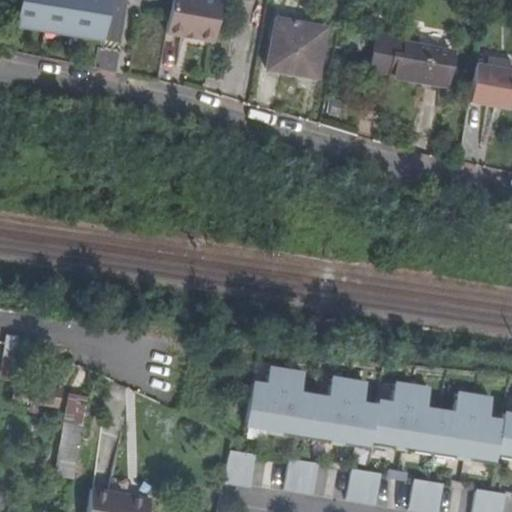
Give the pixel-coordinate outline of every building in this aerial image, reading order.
[(14,0),(10,31),(98,45),(105,0),(14,0)] [(209,0),(169,0),(166,20),(164,34),(182,37),(183,35),(196,38),(195,40),(213,43),(220,2),(209,0)] [(314,79),(323,31),(274,21),(265,71),(314,79)] [(369,75),(386,78),(388,68),(393,42),(374,39),(369,75)] [(386,78),(435,85),(442,47),(404,44),(393,42),(388,68),(386,78)] [(442,47),(435,85),(443,86),(450,48),(442,47)] [(511,66),(476,58),(466,99),(505,109),(511,81),(511,66)] [(269,371),(266,388),(253,386),(252,389),(247,421),(246,427),(277,432),(287,374),(269,371)] [(301,397),(304,376),(287,374),(277,432),(285,433),(284,438),(308,442),(315,399),(301,397)] [(331,446),(332,440),(340,442),(349,384),(332,381),(328,401),(315,399),(308,442),(331,446)] [(59,409),(62,391),(17,383),(13,401),(59,409)] [(363,407),(367,387),(349,384),(340,442),(347,443),(346,448),(370,452),(371,447),(377,409),(363,407)] [(394,451),(395,446),(403,447),(412,389),(395,386),(391,406),(378,404),(377,409),(371,447),(394,451)] [(411,448),(410,454),(433,458),(440,414),(427,412),(430,392),(412,389),(403,447),(411,448)] [(457,461),(457,456),(465,457),(475,399),(457,396),(454,416),(440,414),(433,458),(457,461)] [(495,468),(497,460),(502,424),(489,422),(492,402),(475,399),(465,457),(473,458),(472,464),(495,468)] [(511,462),(511,417),(504,417),(502,424),(497,460),(511,462)] [(59,460),(77,463),(83,428),(66,425),(59,460)] [(224,483),(235,485),(240,457),(231,456),(224,483)] [(235,485),(251,488),(256,460),(241,457),(240,457),(235,485)] [(285,490),(299,493),(304,466),(289,464),(285,490)] [(299,493),(314,495),(319,469),(304,466),(299,493)] [(351,474),(347,500),(362,503),(366,476),(351,474)] [(362,503),(377,505),(381,479),(366,476),(362,503)] [(414,484),(409,510),(419,511),(424,511),(428,486),(414,484)] [(424,511),(439,511),(443,489),(428,486),(424,511)] [(148,511),(150,503),(148,502),(118,497),(96,492),(92,492),(87,511),(148,511)] [(476,494),(473,511),(488,511),(491,497),(476,494)] [(488,511),(503,511),(506,499),(491,497),(488,511)]
